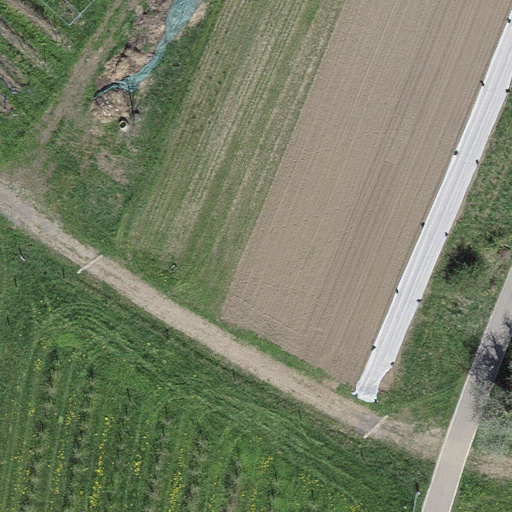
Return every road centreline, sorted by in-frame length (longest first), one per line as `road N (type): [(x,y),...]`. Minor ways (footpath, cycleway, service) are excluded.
road 1 (track): [(453,457),(350,412),(143,295),(0,196)]
road 2 (track): [(438,511),(511,303)]
